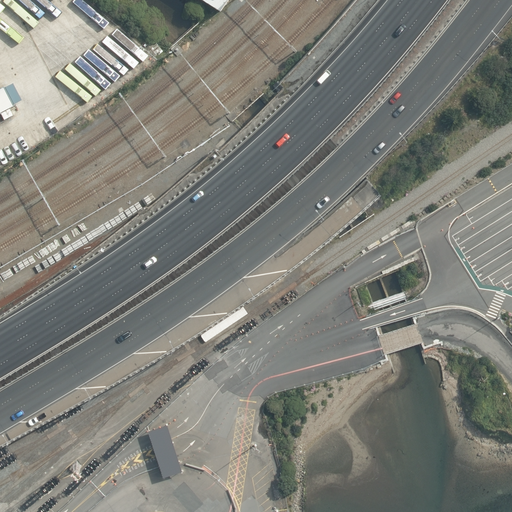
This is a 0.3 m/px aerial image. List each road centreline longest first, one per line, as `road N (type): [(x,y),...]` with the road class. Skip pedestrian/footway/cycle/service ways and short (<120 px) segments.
road 1 (motorway): [(484,0),(416,85),(279,218),(182,292),(0,404)]
road 2 (motorway): [(0,362),(117,289),(261,180),(432,0)]
